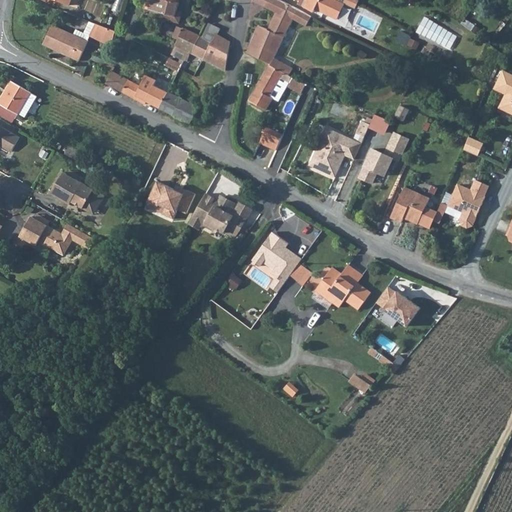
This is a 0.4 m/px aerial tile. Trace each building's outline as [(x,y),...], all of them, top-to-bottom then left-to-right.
[(153,0),(151,9),(165,14),(176,17),(178,10),(181,2),(178,1),(178,0),(153,0)] [(249,52),(273,64),(276,58),(293,20),(297,13),(299,14),(301,10),(281,0),(254,0),(255,1),(277,12),(269,29),(260,25),(249,52)] [(303,6),(314,12),(315,9),(319,2),(317,1),(317,0),(299,0),(300,0),(298,3),(303,6)] [(335,6),(338,1),(335,0),(320,0),(319,2),(315,9),(337,20),(343,10),(335,6)] [(305,26),(311,16),(301,10),(299,14),(297,13),(293,20),(305,26)] [(117,32),(96,24),(91,35),(112,46),(114,40),(117,32)] [(204,36),(202,35),(189,62),(200,68),(205,60),(227,70),(227,69),(231,42),(219,35),(222,29),(211,24),(204,36)] [(89,42),(54,25),(44,44),(80,61),(89,42)] [(172,54),(189,62),(202,35),(185,28),(172,54)] [(167,65),(180,71),(183,64),(171,58),(167,65)] [(291,76),(295,68),(276,58),(273,64),(272,66),(285,73),(291,76)] [(271,97),(282,77),(285,73),(272,66),(271,65),(250,102),(264,109),(266,110),(273,99),(271,97)] [(500,107),(511,79),(511,74),(501,69),(493,87),(504,93),(497,106),(500,107)] [(114,71),(108,83),(124,92),(131,80),(114,71)] [(291,76),(285,73),(282,77),(291,82),(294,78),(291,76)] [(143,86),(142,87),(145,88),(147,85),(154,90),(149,101),(161,107),(169,92),(156,85),(158,81),(148,75),(143,86)] [(223,87),(225,78),(215,76),(215,79),(217,80),(216,86),(223,87)] [(511,113),(511,79),(500,107),(511,113)] [(131,80),(124,92),(136,98),(142,87),(143,86),(131,80)] [(38,96),(14,82),(0,104),(0,114),(13,122),(18,113),(26,117),(38,96)] [(136,98),(147,103),(148,100),(149,101),(154,90),(147,85),(145,88),(142,87),(136,98)] [(169,92),(161,107),(192,123),(200,107),(169,92)] [(327,146),(317,168),(333,176),(344,154),(353,159),(360,143),(326,126),(318,142),(327,146)] [(0,144),(13,152),(22,137),(3,127),(2,129),(0,127),(0,144)] [(282,136),(268,129),(261,142),(276,149),(282,136)] [(390,140),(403,147),(407,139),(393,133),(390,140)] [(467,138),(463,148),(477,154),(482,141),(468,135),(467,138)] [(371,149),(358,177),(369,183),(375,172),(382,176),(390,159),(396,161),(403,147),(390,140),(383,154),(371,149)] [(318,142),(308,163),(317,168),(327,146),(318,142)] [(100,194),(64,172),(51,194),(70,204),(71,202),(91,213),(95,211),(102,200),(100,194)] [(473,177),(468,187),(464,186),(455,207),(460,209),(457,217),(459,222),(464,225),(469,223),(482,194),(481,193),(486,183),(473,177)] [(455,207),(464,186),(455,181),(445,202),(455,207)] [(157,183),(150,197),(160,202),(158,206),(165,209),(162,216),(173,221),(177,211),(186,215),(195,196),(185,191),(184,195),(157,183)] [(404,184),(389,214),(400,219),(402,214),(416,221),(429,195),(404,184)] [(219,201),(206,194),(194,216),(207,223),(205,226),(213,230),(215,228),(224,233),(225,232),(235,237),(240,230),(252,210),(240,203),(235,212),(231,210),(235,203),(222,196),(219,201)] [(160,202),(150,197),(147,204),(157,209),(158,206),(160,202)] [(50,223),(38,215),(35,219),(48,226),(50,223)] [(35,219),(32,217),(20,237),(36,246),(39,241),(64,256),(73,241),(90,251),(96,240),(69,224),(62,235),(48,226),(35,219)] [(270,286),(279,293),(292,275),(302,262),(304,258),(289,246),(291,243),(274,232),(253,260),(262,266),(267,259),(277,267),(272,273),(278,278),(270,286)] [(292,275),(304,285),(314,272),(302,262),(292,275)] [(345,300),(359,310),(371,292),(358,282),(363,275),(349,265),(341,275),(332,269),(316,290),(339,307),(345,300)] [(398,290),(390,284),(378,300),(386,306),(385,307),(408,324),(422,306),(399,289),(398,290)] [(350,381),(367,393),(376,380),(366,372),(362,377),(357,373),(350,381)] [(290,381),(284,389),(294,397),(299,390),(290,381)]
